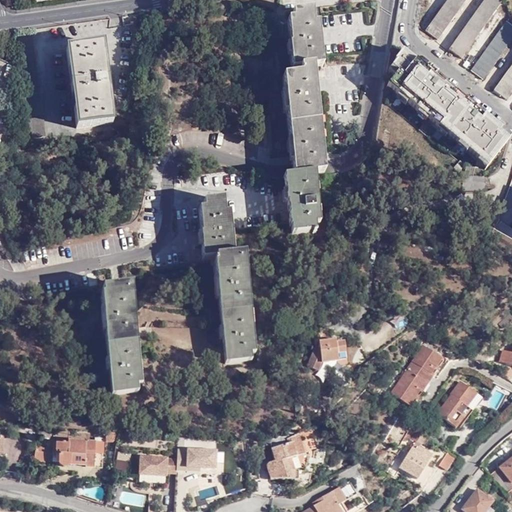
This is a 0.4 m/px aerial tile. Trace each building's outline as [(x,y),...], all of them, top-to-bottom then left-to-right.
[(453,0),(431,37),(441,43),(469,0),(453,0)] [(491,0),(488,0),(452,56),(464,64),(501,6),(491,0)] [(300,81),(283,83),(294,181),(285,182),(288,207),(290,207),(293,231),(295,231),(296,237),(319,234),(318,228),(320,227),(315,178),(324,178),(313,71),(324,70),(319,26),(314,26),(312,12),(293,15),(294,22),(287,23),(290,48),(288,49),(292,74),(299,74),(300,81)] [(511,46),(511,28),(507,25),(474,76),(489,85),(511,46)] [(32,36),(20,38),(22,56),(22,68),(32,137),(47,135),(32,36)] [(66,51),(76,128),(114,122),(109,91),(102,45),(66,51)] [(395,71),(394,81),(398,84),(391,92),(493,171),(511,146),(511,138),(407,57),(395,71)] [(507,101),(511,94),(511,68),(495,92),(507,101)] [(216,264),(229,365),(255,362),(255,356),(258,355),(247,256),(238,257),(233,214),(228,214),(226,201),(207,203),(207,210),(203,211),(206,234),(204,235),(208,259),(213,258),(214,264),(216,264)] [(101,298),(113,397),(140,394),(139,387),(143,387),(130,287),(103,291),(103,297),(101,298)] [(439,336),(445,341),(455,328),(449,323),(439,336)] [(340,359),(349,357),(347,342),(338,344),(338,341),(320,344),(321,349),(319,349),(310,368),(321,372),(325,364),(340,361),(340,359)] [(418,401),(440,368),(440,367),(444,361),(424,348),(392,395),(412,408),(418,401)] [(511,350),(507,349),(503,361),(511,363),(511,350)] [(350,364),(349,357),(340,359),(340,361),(341,366),(350,364)] [(418,401),(420,403),(443,369),(440,367),(440,368),(418,401)] [(458,430),(464,422),(466,419),(459,413),(464,405),(470,409),(480,396),(462,381),(451,395),(453,396),(439,415),(458,430)] [(466,419),(464,422),(466,423),(483,399),(480,396),(470,409),(464,405),(459,413),(466,419)] [(422,432),(411,427),(404,441),(408,442),(410,439),(417,442),(422,432)] [(295,444),(299,456),(307,454),(301,434),(289,440),(290,445),(295,444)] [(74,441),(73,445),(62,443),(61,451),(64,451),(63,462),(63,463),(64,464),(64,465),(65,466),(66,466),(67,467),(68,467),(69,467),(70,467),(71,466),(72,466),(73,465),(74,464),(76,462),(103,464),(105,445),(74,441)] [(299,456),(295,444),(290,445),(273,450),(276,462),(269,464),(272,478),(299,479),(300,470),(290,470),(287,460),(299,456)] [(416,482),(430,458),(418,450),(419,448),(415,445),(414,444),(413,446),(398,471),(416,482)] [(49,450),(39,447),(36,462),(47,464),(49,450)] [(457,458),(450,453),(441,466),(448,471),(457,458)] [(177,460),(139,458),(138,476),(167,477),(168,474),(177,474),(177,460)] [(511,459),(500,468),(511,484),(511,483),(511,459)] [(354,485),(338,494),(346,507),(362,498),(354,485)] [(348,511),(346,507),(338,494),(335,490),(317,501),(319,505),(308,511),(348,511)] [(488,511),(495,503),(479,490),(463,511),(488,511)]
